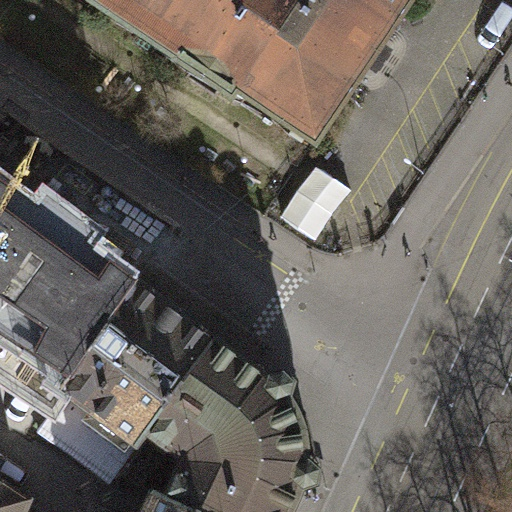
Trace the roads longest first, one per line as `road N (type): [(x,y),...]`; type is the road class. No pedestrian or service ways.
road 1 (residential): [(0,111),(357,370),(459,425)]
road 2 (tertiary): [(511,312),(459,425)]
